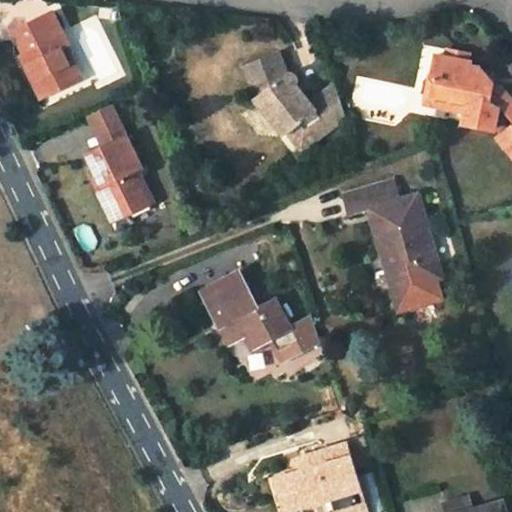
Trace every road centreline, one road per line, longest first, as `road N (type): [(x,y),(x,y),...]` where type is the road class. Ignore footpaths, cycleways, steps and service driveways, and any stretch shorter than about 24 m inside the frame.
road 1 (residential): [(186,511),(0,144)]
road 2 (residential): [(281,0),(406,0)]
